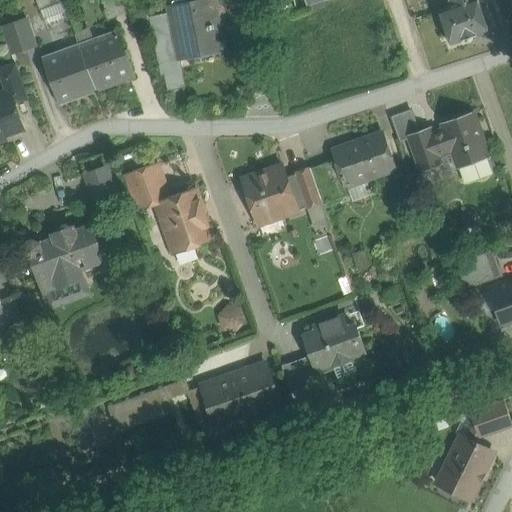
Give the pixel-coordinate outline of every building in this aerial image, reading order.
[(61,0),(36,0),(40,10),(62,2),(61,0)] [(122,0),(102,0),(109,19),(128,13),(122,0)] [(196,0),(165,7),(167,13),(176,61),(180,61),(227,51),(220,16),(215,0),(196,0)] [(257,0),(215,0),(220,16),(229,14),(233,34),(264,27),(257,0)] [(469,0),(452,6),(439,11),(451,45),(489,32),(477,0),(469,0)] [(167,13),(149,17),(161,75),(165,75),(168,92),(186,88),(180,61),(176,61),(167,13)] [(27,19),(2,27),(11,54),(36,45),(27,19)] [(117,33),(80,47),(96,89),(133,76),(117,33)] [(80,47),(42,61),(58,103),(96,89),(80,47)] [(26,99),(15,65),(0,69),(0,73),(6,92),(9,91),(13,103),(26,99)] [(6,92),(0,94),(0,140),(6,139),(4,135),(22,129),(13,103),(9,91),(6,92)] [(409,136),(419,132),(412,110),(391,117),(400,141),(410,138),(409,136)] [(473,113),(443,124),(445,130),(452,151),(459,168),(460,167),(487,158),(489,157),(473,113)] [(439,155),(432,135),(430,129),(419,132),(409,136),(410,138),(422,171),(424,170),(442,164),(439,155)] [(445,130),(432,135),(439,155),(452,151),(445,130)] [(382,133),(333,150),(336,159),(324,163),(333,190),(319,195),(322,203),(348,194),(346,187),(348,186),(395,170),(382,133)] [(487,158),(460,167),(466,183),(493,174),(487,158)] [(324,163),(310,169),(319,195),(333,190),(324,163)] [(157,164),(127,175),(139,210),(156,204),(156,203),(169,198),(157,164)] [(283,166),(242,180),(258,225),(299,210),(307,207),(307,208),(308,208),(296,174),(294,174),(295,175),(287,177),(283,166)] [(107,167),(84,175),(95,205),(118,197),(107,167)] [(319,195),(310,169),(296,174),(308,208),(322,203),(319,195)] [(424,170),(409,176),(416,193),(431,187),(424,170)] [(169,198),(156,203),(156,204),(173,250),(190,244),(195,246),(214,240),(195,189),(169,198)] [(65,224),(61,226),(60,229),(60,231),(52,234),(53,239),(39,244),(38,243),(32,240),(25,243),(22,249),(24,256),(31,259),(39,280),(53,274),(58,288),(84,278),(81,270),(104,261),(104,260),(106,258),(107,256),(108,253),(107,251),(106,249),(104,247),(101,247),(99,247),(91,226),(75,231),(73,227),(69,228),(69,226),(65,224)] [(364,249),(351,253),(358,274),(370,270),(364,249)] [(445,274),(437,277),(441,290),(449,287),(445,274)] [(511,281),(511,279),(489,287),(502,325),(511,321),(511,281)] [(5,312),(0,313),(0,326),(20,320),(12,296),(0,301),(5,312)] [(238,332),(246,322),(242,308),(228,305),(218,316),(223,330),(238,332)] [(345,316),(315,327),(317,332),(309,335),(314,349),(309,351),(311,355),(316,369),(318,368),(333,362),(334,366),(352,359),(350,356),(365,350),(357,326),(349,329),(345,316)] [(311,355),(282,365),(292,392),(322,381),(318,368),(316,369),(311,355)] [(266,363),(202,386),(217,428),(281,405),(266,363)] [(165,386),(108,407),(116,429),(120,428),(168,411),(173,409),(165,386)] [(511,421),(504,400),(470,412),(475,424),(479,437),(480,438),(511,426),(511,421)] [(467,439),(461,436),(438,483),(470,499),(494,452),(476,443),(479,437),(475,424),(467,439)]
